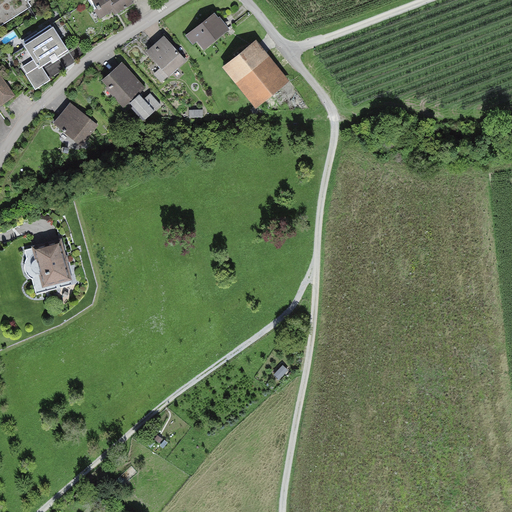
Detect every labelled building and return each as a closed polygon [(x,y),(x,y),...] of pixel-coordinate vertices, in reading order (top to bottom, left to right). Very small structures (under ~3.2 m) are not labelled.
[(0,0),(0,14),(22,0),(0,0)] [(96,0),(92,3),(105,24),(144,0),(96,0)] [(218,13),(189,36),(205,54),(233,31),(218,13)] [(54,25),(11,54),(30,83),(73,54),(54,25)] [(167,37),(150,53),(174,78),(192,62),(167,37)] [(280,84),(252,47),(232,63),(260,100),(280,84)] [(141,88),(121,65),(105,79),(125,102),(141,88)] [(0,108),(18,97),(0,69),(0,108)] [(144,92),(131,104),(145,119),(158,107),(144,92)] [(96,124),(70,104),(55,122),(81,143),(96,124)] [(72,278),(62,238),(33,245),(34,247),(25,249),(27,257),(26,262),(25,266),(26,271),(30,276),(33,278),(37,294),(71,285),(70,279),(72,278)]
